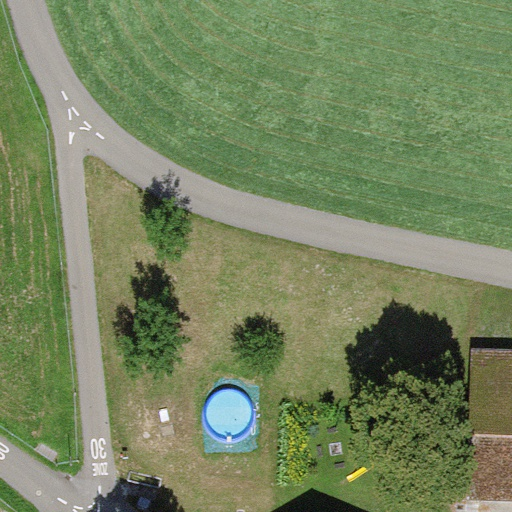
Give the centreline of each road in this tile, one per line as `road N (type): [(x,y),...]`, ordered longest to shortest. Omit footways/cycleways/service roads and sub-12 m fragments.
road 1 (unclassified): [(511,271),(176,187),(129,159),(59,90)]
road 2 (unclassified): [(59,90),(92,373),(98,511)]
